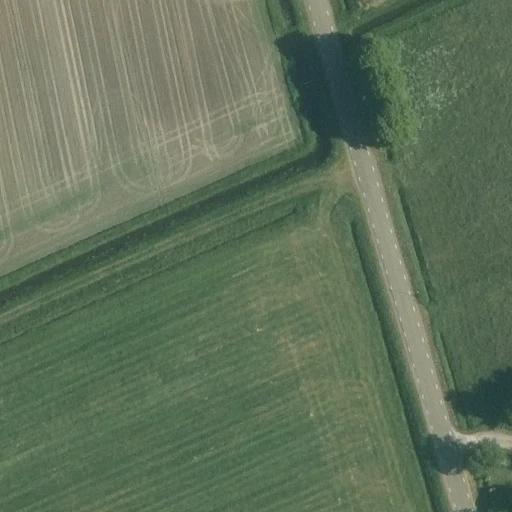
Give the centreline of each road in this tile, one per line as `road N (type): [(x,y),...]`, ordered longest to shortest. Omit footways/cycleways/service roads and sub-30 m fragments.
road 1 (tertiary): [(470,511),(322,0)]
road 2 (track): [(368,155),(0,321)]
